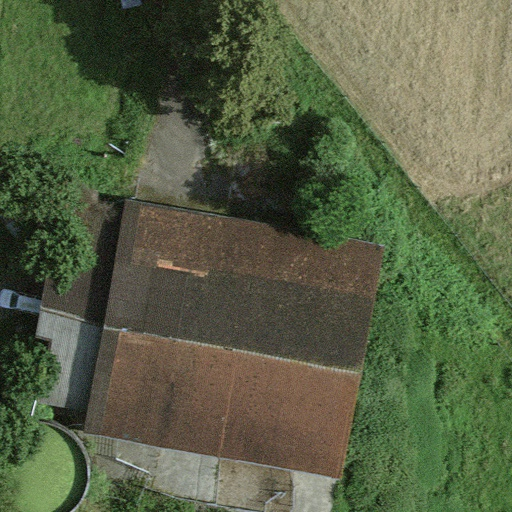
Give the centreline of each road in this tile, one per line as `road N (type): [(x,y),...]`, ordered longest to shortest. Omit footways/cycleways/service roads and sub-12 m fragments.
road 1 (track): [(236,0),(511,340)]
road 2 (track): [(178,0),(191,83),(189,193)]
